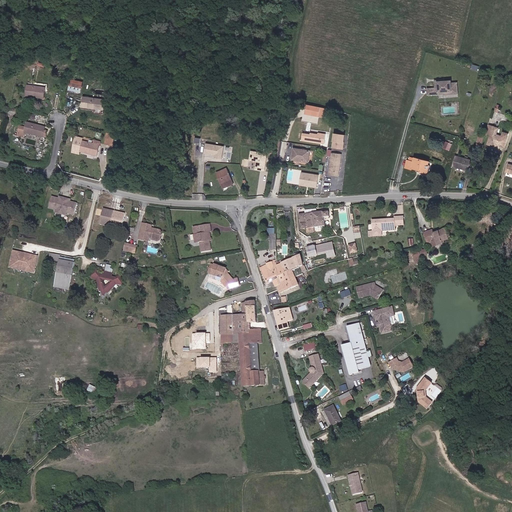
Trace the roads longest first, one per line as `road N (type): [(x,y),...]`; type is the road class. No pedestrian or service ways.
road 1 (residential): [(336,511),(301,432),(242,209)]
road 2 (unclassified): [(511,206),(419,194),(242,209)]
road 3 (residential): [(242,209),(138,197),(0,163)]
